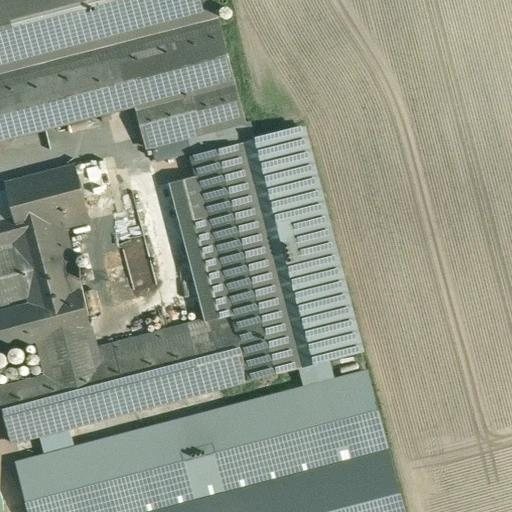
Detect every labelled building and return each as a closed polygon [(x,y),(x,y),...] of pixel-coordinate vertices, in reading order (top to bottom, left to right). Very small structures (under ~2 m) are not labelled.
[(207,0),(0,0),(0,141),(126,110),(138,157),(181,146),(190,177),(161,185),(196,321),(89,349),(59,232),(83,225),(68,166),(0,183),(0,192),(7,221),(0,222),(0,354),(30,347),(38,377),(0,386),(0,449),(13,446),(40,439),(71,431),(247,386),(252,386),(301,373),(315,368),(331,365),(354,359),(295,127),(255,138),(243,140),(235,103),(207,0)] [(122,245),(129,287),(151,284),(145,242),(122,245)] [(315,368),(301,373),(305,391),(335,384),(331,365),(315,368)] [(45,457),(10,466),(23,508),(23,511),(408,511),(373,374),(335,384),(305,391),(76,449),(45,457)] [(71,431),(40,439),(45,457),(76,449),(71,431)]
